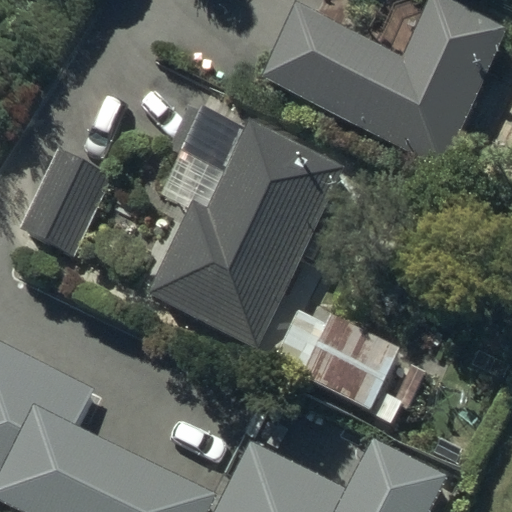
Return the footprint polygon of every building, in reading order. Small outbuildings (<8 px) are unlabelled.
[(301,43),(267,113),(445,188),(504,50),(435,21),(406,88),(301,43)] [(258,370),(342,189),(210,129),(165,227),(190,238),(151,321),(258,370)] [(111,195),(62,168),(20,245),(69,272),(111,195)] [(274,376),(310,394),(305,407),(392,442),(401,419),(383,411),(400,368),(335,342),(340,333),(304,315),(274,376)] [(94,400),(0,358),(0,511),(434,511),(445,489),(375,458),(352,509),(250,463),(228,511),(215,511),(73,449),(94,400)]
